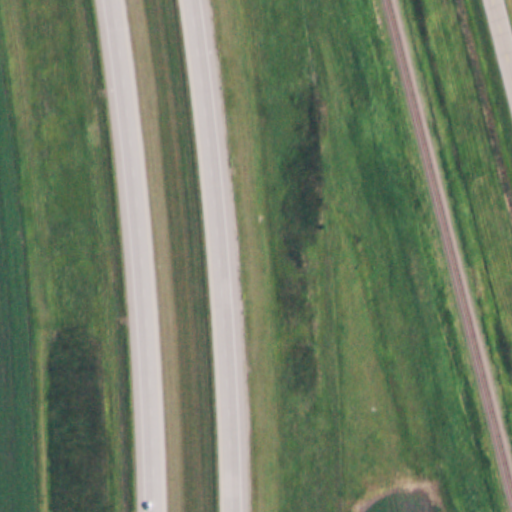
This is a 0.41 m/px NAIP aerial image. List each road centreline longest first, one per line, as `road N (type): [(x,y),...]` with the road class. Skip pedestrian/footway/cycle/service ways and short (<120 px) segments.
road 1 (motorway): [(235,511),(221,270),(188,0)]
road 2 (motorway): [(113,0),(146,292),(158,511)]
